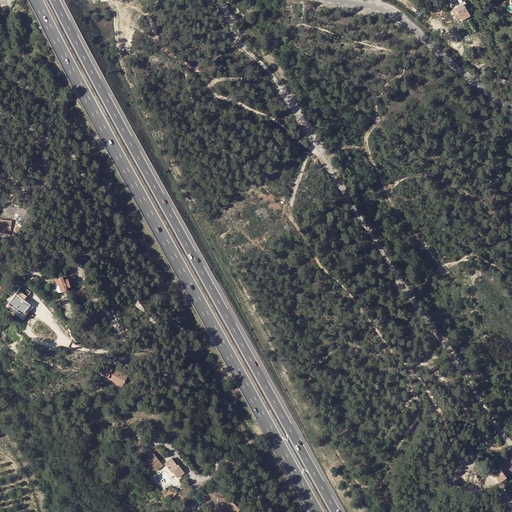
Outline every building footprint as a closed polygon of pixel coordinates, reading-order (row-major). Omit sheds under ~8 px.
[(471,12),(466,4),(452,13),(458,20),(464,16),(471,12)] [(64,278),(55,280),(57,286),(58,285),(61,293),(67,291),(66,289),(77,285),(75,278),(65,281),(64,278)] [(17,293),(16,295),(9,305),(23,316),(31,306),(25,301),(30,295),(21,288),(17,293)] [(79,292),(83,297),(86,295),(87,294),(83,289),(79,292)] [(23,316),(9,305),(7,308),(21,318),(23,316)] [(23,316),(21,318),(24,320),(33,308),(31,306),(23,316)] [(128,376),(118,372),(118,371),(108,366),(104,377),(117,383),(117,384),(123,387),(128,376)] [(163,464),(154,452),(147,457),(157,469),(163,464)] [(177,464),(174,461),(173,461),(171,458),(165,463),(172,472),(172,471),(178,478),(185,472),(178,463),(177,464)] [(511,475),(511,460),(498,471),(496,473),(503,482),(511,475)] [(162,492),(169,500),(176,494),(167,488),(162,492)] [(228,497),(227,502),(234,509),(237,506),(228,497)]
